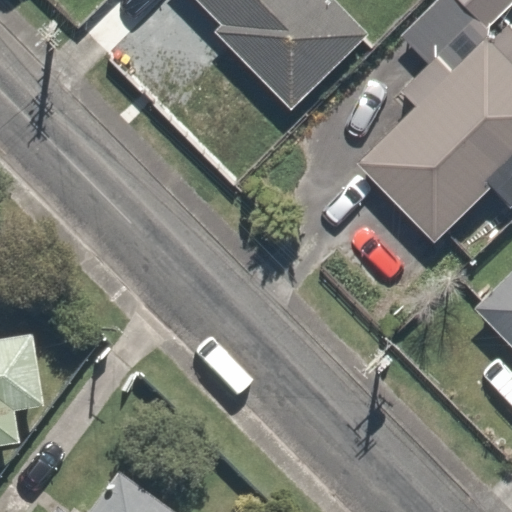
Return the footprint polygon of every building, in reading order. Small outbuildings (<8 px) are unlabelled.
[(336,0),(184,0),(284,98),(359,22),(336,0)] [(482,22),(460,0),(418,0),(390,29),(420,59),(442,80),(350,173),(428,251),(511,165),(511,50),(491,30),(482,22)] [(460,0),(482,22),(503,0),(460,0)] [(511,259),(465,308),(511,352),(511,259)] [(0,442),(10,441),(4,404),(41,398),(28,318),(0,322),(0,442)] [(188,511),(112,456),(69,511),(67,511),(50,499),(40,511),(188,511)]
